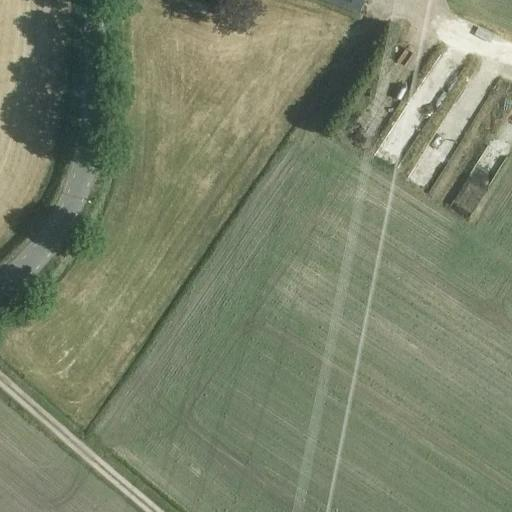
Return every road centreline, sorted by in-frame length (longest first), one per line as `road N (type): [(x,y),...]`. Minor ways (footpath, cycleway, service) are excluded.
road 1 (tertiary): [(0,275),(32,249),(77,164),(89,0)]
road 2 (track): [(0,377),(162,511)]
